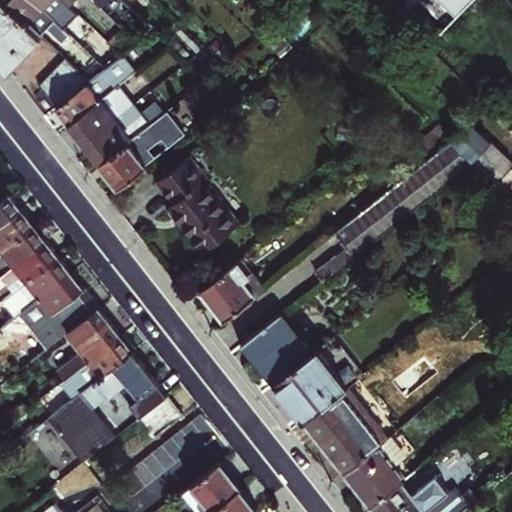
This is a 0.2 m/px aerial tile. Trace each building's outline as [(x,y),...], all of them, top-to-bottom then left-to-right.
[(45,30),(13,0),(0,0),(0,52),(12,68),(47,32),(45,30)] [(73,30),(41,0),(13,0),(45,30),(52,22),(67,36),(73,30)] [(41,0),(73,30),(79,23),(55,0),(41,0)] [(410,0),(414,4),(418,0),(430,0),(451,21),(471,0),(410,0)] [(135,33),(125,24),(112,39),(125,52),(141,39),(135,33)] [(135,33),(141,39),(149,33),(142,25),(135,33)] [(66,111),(73,119),(107,92),(121,80),(137,68),(125,52),(93,77),(60,102),(66,111)] [(93,77),(73,57),(43,81),(51,91),(60,102),(93,77)] [(121,80),(107,92),(115,102),(130,91),(121,80)] [(80,128),(88,138),(142,96),(135,87),(130,91),(115,102),(107,92),(73,119),(80,128)] [(104,159),(154,120),(146,110),(160,99),(152,88),(142,96),(88,138),(95,148),(104,159)] [(171,107),(154,120),(104,159),(113,171),(123,184),(150,162),(149,161),(189,130),(171,107)] [(479,161),(500,182),(511,168),(511,152),(476,118),(456,138),(424,164),(339,230),(344,237),(350,244),(357,254),(479,161)] [(193,151),(160,176),(178,199),(173,203),(185,218),(207,247),(241,220),(207,176),(210,173),(193,151)] [(511,187),(511,168),(500,182),(509,191),(511,187)] [(0,222),(20,207),(14,199),(8,191),(0,196),(0,222)] [(20,207),(0,222),(0,245),(2,248),(33,223),(25,214),(20,207)] [(33,223),(2,248),(0,249),(0,270),(2,273),(45,238),(39,231),(33,223)] [(45,238),(2,273),(9,282),(22,272),(27,278),(57,253),(52,246),(45,238)] [(357,254),(350,244),(318,269),(326,279),(357,254)] [(27,278),(40,294),(71,270),(63,261),(57,253),(27,278)] [(228,317),(269,285),(245,254),(203,285),(217,303),(228,317)] [(51,344),(76,324),(99,305),(86,287),(71,270),(40,294),(17,313),(5,322),(12,332),(30,318),(51,344)] [(27,278),(4,297),(17,313),(40,294),(27,278)] [(62,364),(69,372),(78,365),(121,331),(110,318),(99,305),(76,324),(85,335),(78,341),(83,347),(62,364)] [(314,351),(283,312),(246,341),(263,363),(276,380),(314,351)] [(78,365),(91,382),(94,379),(134,347),(128,340),(121,331),(78,365)] [(291,399),(306,418),(343,389),(350,383),(320,346),(314,351),(276,380),(291,399)] [(121,387),(143,414),(170,392),(150,368),(134,347),(94,379),(91,382),(82,389),(46,417),(83,461),(117,435),(95,408),(121,387)] [(78,365),(69,372),(82,389),(91,382),(78,365)] [(343,389),(306,418),(329,447),(348,470),(384,442),(343,389)] [(170,392),(143,414),(158,434),(185,411),(178,402),(170,392)] [(395,443),(390,437),(384,442),(348,470),(360,486),(374,504),(375,503),(406,478),(410,476),(388,449),(395,443)] [(193,482),(213,508),(243,484),(234,473),(223,459),(193,482)] [(416,490),(430,507),(439,499),(450,491),(436,474),(416,490)] [(406,478),(375,503),(382,511),(423,511),(430,507),(416,490),(406,478)] [(185,489),(202,511),(208,511),(213,508),(193,482),(185,489)] [(243,484),(213,508),(208,511),(254,511),(261,507),(251,494),(243,484)] [(430,507),(433,511),(461,511),(470,505),(456,487),(450,491),(439,499),(430,507)] [(68,511),(59,501),(44,511),(68,511)]
